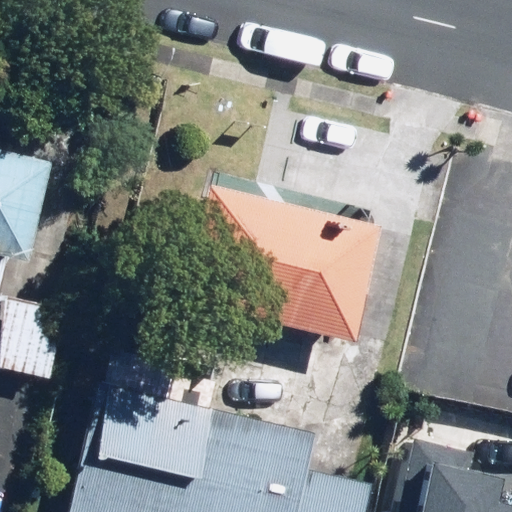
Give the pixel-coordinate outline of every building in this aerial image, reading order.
[(0,226),(14,163),(0,159),(0,226)] [(367,228),(196,186),(169,296),(341,338),(367,228)] [(46,307),(0,297),(0,372),(31,379),(46,307)] [(296,434),(77,381),(45,511),(346,511),(353,487),(287,471),(296,434)] [(380,423),(357,511),(507,511),(447,498),(461,443),(380,423)]
